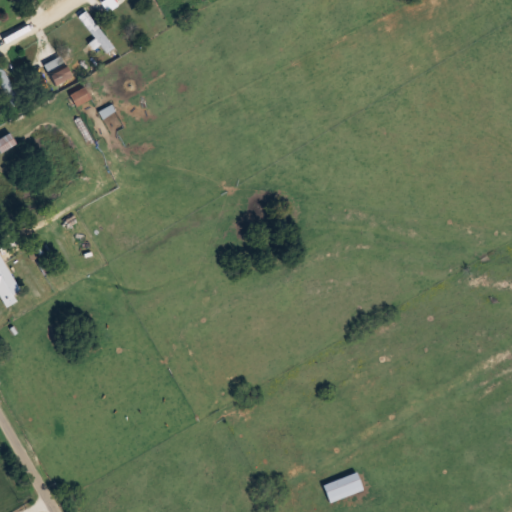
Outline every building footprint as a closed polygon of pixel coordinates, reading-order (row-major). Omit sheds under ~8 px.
[(78,16),(105,53),(114,47),(86,10),(78,16)] [(43,64),(55,85),(72,75),(60,55),(43,64)] [(0,67),(0,83),(14,106),(22,102),(1,67),(0,67)] [(91,100),(86,87),(70,93),(75,106),(91,100)] [(16,142),(9,132),(0,138),(0,149),(1,152),(16,142)] [(16,301),(12,294),(20,290),(0,254),(0,296),(6,307),(16,301)] [(363,492),(358,473),(323,483),(328,501),(363,492)]
